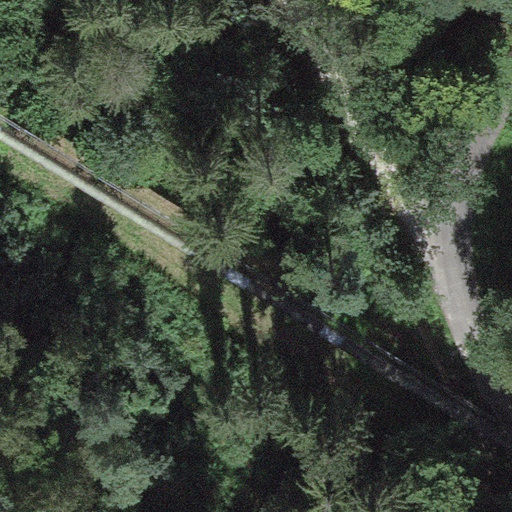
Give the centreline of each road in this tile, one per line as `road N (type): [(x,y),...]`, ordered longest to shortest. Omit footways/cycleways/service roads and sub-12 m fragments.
road 1 (track): [(511,461),(0,171)]
road 2 (track): [(453,253),(401,196),(289,0)]
road 3 (track): [(511,85),(485,116),(460,180),(453,253)]
road 4 (track): [(453,253),(490,374),(511,412)]
